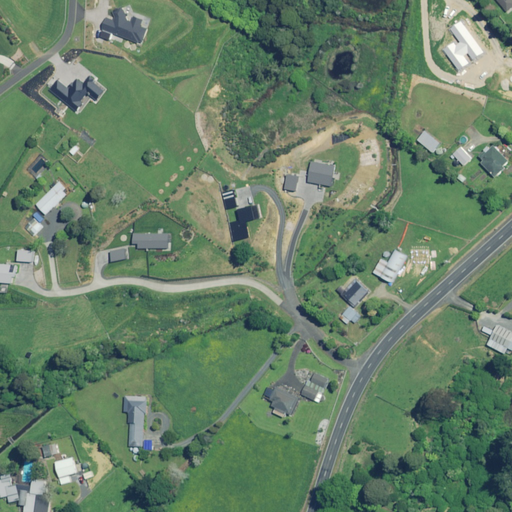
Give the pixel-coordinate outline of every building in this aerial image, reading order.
[(511,0),(497,0),(506,10),(511,4),(511,0)] [(105,15),(100,27),(142,42),(147,27),(140,25),(143,18),(133,15),(131,21),(126,20),(120,5),(111,10),(114,15),(112,18),(105,15)] [(57,81),(50,90),(75,111),(81,103),(79,102),(86,93),(95,101),(102,91),(87,79),(84,83),(77,78),(73,84),(72,83),(67,89),(57,81)] [(424,130),(417,138),(431,151),(439,142),(424,130)] [(484,150),(478,155),(482,159),(480,161),(493,175),(503,167),(502,165),(508,160),(493,144),(485,151),(484,150)] [(460,146),(453,153),(463,164),(470,157),(460,146)] [(335,165),(311,160),(308,180),(331,184),(335,165)] [(59,182),(37,204),(46,214),(66,195),(63,191),(65,189),(59,182)] [(233,190),(221,193),(225,208),(236,206),(233,190)] [(238,222),(230,223),(234,242),(249,239),(245,221),(258,219),(256,205),(235,209),(238,222)] [(43,227),(38,223),(32,230),(37,234),(43,227)] [(169,234),(133,233),(133,243),(138,243),(138,248),(169,249),(169,234)] [(125,249),(110,252),(111,262),(127,259),(125,249)] [(373,271),(392,282),(407,256),(394,249),(387,261),(381,258),(373,271)] [(33,251),(18,250),(17,261),(32,262),(33,251)] [(0,264),(0,282),(12,284),(12,277),(14,277),(15,265),(0,264)] [(370,292),(355,278),(340,295),(355,308),(370,292)] [(360,315),(350,307),(343,315),(350,321),(351,320),(354,322),(360,315)] [(511,331),(497,324),(490,338),(511,348),(511,331)] [(329,380),(315,373),(311,381),(325,388),(329,380)] [(323,393),(306,385),(302,394),(319,402),(323,393)] [(273,402),(271,406),(289,415),(298,397),(276,387),(269,400),(273,402)] [(145,413),(146,398),(124,396),(123,411),(129,411),(128,423),(130,423),(129,447),(143,447),(144,413),(145,413)] [(48,445),(42,447),(44,458),(51,456),(48,445)] [(74,457),(54,462),(59,478),(78,473),(74,457)] [(10,479),(0,480),(0,498),(8,497),(9,502),(18,500),(16,486),(12,486),(10,479)] [(29,494),(26,494),(24,511),(47,511),(49,500),(43,499),(45,483),(31,481),(29,494)]
